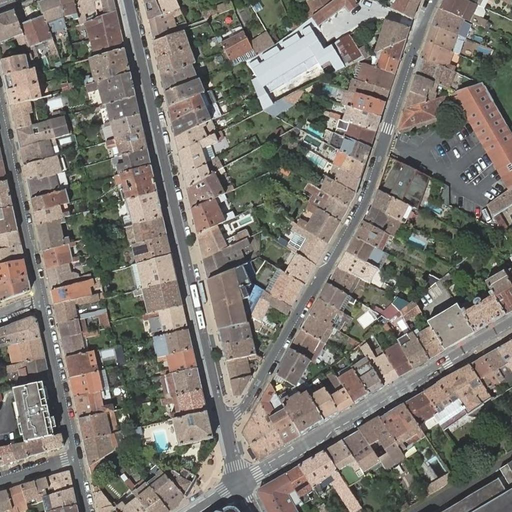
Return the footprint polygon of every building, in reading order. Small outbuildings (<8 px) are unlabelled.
[(60,0),(43,0),(38,2),(44,17),(51,33),(67,27),(66,23),(64,17),(60,0)] [(74,0),(60,0),(64,17),(66,23),(74,20),(79,18),(78,16),(74,0)] [(94,0),(74,0),(78,16),(79,18),(80,24),(86,22),(84,13),(96,9),(96,7),(94,0)] [(103,4),(105,15),(116,11),(113,0),(94,0),(96,7),(103,4)] [(163,15),(160,8),(157,2),(156,0),(144,0),(145,3),(152,1),(154,9),(147,12),(149,20),(157,17),(163,16),(163,15)] [(160,8),(163,15),(180,8),(176,0),(162,0),(161,1),(157,2),(160,8)] [(275,45),(257,56),(252,58),(246,61),(258,81),(253,83),(254,86),(259,98),(264,110),(282,100),(302,90),(319,81),(324,79),(335,72),(338,70),(360,60),(364,58),(349,35),(332,47),(326,37),(318,26),(345,7),(349,12),(358,5),(356,2),(353,0),(335,0),(314,16),(294,31),(290,35),(275,45)] [(306,0),(311,10),(314,16),(335,0),(334,0),(306,0)] [(393,4),(391,8),(413,19),(417,9),(420,0),(392,0),(391,4),(393,4)] [(474,16),(478,6),(464,0),(443,0),(439,9),(466,20),(485,28),(488,22),(483,19),(474,16)] [(230,1),(216,7),(219,14),(233,8),(230,1)] [(485,9),(478,6),(474,16),(483,19),(486,13),(485,9)] [(202,12),(205,19),(219,14),(216,7),(202,12)] [(149,20),(153,38),(188,25),(187,22),(177,26),(174,16),(183,13),(180,8),(163,15),(163,16),(157,17),(149,20)] [(435,18),(432,25),(459,36),(466,39),(473,23),(466,20),(439,9),(435,18)] [(292,25),(294,31),(314,16),(311,10),(292,25)] [(0,42),(5,40),(20,35),(22,42),(26,40),(20,26),(15,11),(0,16),(0,42)] [(92,39),(96,37),(120,30),(116,11),(105,15),(98,18),(92,20),(86,22),(90,40),(92,39)] [(44,17),(20,26),(26,40),(31,55),(32,58),(38,56),(35,46),(49,42),(53,55),(58,53),(53,39),(52,36),(51,33),(44,17)] [(407,39),(410,28),(387,20),(376,53),(387,48),(407,39)] [(453,52),(459,54),(463,41),(465,42),(466,39),(459,36),(432,25),(427,41),(453,52)] [(96,37),(92,39),(96,57),(125,49),(120,30),(96,37)] [(154,42),(158,59),(190,47),(185,31),(154,42)] [(252,58),(257,56),(250,43),(245,31),(221,43),(233,66),(239,64),(236,58),(249,52),(252,58)] [(250,43),(257,56),(275,45),(268,32),(250,43)] [(399,61),(407,39),(387,48),(390,54),(388,58),(399,61)] [(447,68),(454,71),(456,68),(448,64),(453,52),(427,41),(422,58),(447,68)] [(158,59),(162,76),(192,64),(196,63),(190,47),(158,59)] [(387,48),(376,53),(375,53),(378,60),(375,67),(395,74),(399,61),(388,58),(390,54),(387,48)] [(130,73),(125,49),(96,57),(93,58),(98,78),(95,79),(96,83),(130,73)] [(246,61),(252,58),(249,52),(236,58),(239,64),(244,61),(246,61)] [(16,58),(1,61),(4,76),(33,70),(31,61),(33,60),(33,61),(39,59),(38,56),(32,58),(31,55),(16,58)] [(457,73),(454,71),(447,68),(422,58),(416,74),(438,84),(448,88),(450,89),(457,73)] [(360,62),(354,79),(359,80),(364,63),(361,62),(360,62)] [(375,67),(364,63),(359,80),(390,91),(395,74),(375,67)] [(162,76),(166,93),(198,80),(192,64),(162,76)] [(33,70),(4,76),(8,91),(39,84),(35,69),(33,70)] [(136,96),(130,73),(96,83),(86,86),(88,92),(101,88),(105,105),(136,96)] [(416,74),(410,92),(428,98),(432,100),(434,99),(436,93),(435,92),(438,84),(416,74)] [(354,79),(353,79),(352,82),(359,85),(356,93),(386,103),(390,91),(359,80),(354,79)] [(166,93),(169,108),(201,94),(205,93),(200,80),(198,80),(166,93)] [(352,82),(349,91),(356,93),(359,85),(352,82)] [(494,164),(511,153),(511,133),(483,83),(457,92),(450,94),(451,98),(453,98),(459,109),(462,107),(494,164)] [(42,98),(39,84),(8,91),(11,105),(29,101),(34,100),(42,98)] [(206,107),(217,103),(211,90),(205,93),(201,94),(169,108),(172,122),(206,107)] [(302,90),(282,100),(284,100),(293,104),(294,104),(304,90),(302,90)] [(348,91),(343,104),(345,105),(381,117),(386,103),(356,93),(349,91),(348,91)] [(410,92),(405,108),(426,102),(428,98),(410,92)] [(405,108),(398,131),(453,113),(449,100),(448,98),(447,95),(434,99),(432,100),(426,102),(405,108)] [(140,115),(136,96),(105,105),(94,108),(95,112),(102,110),(108,108),(112,123),(140,115)] [(282,100),(264,110),(275,116),(293,104),(284,100),(282,100)] [(16,130),(31,126),(28,113),(32,112),(31,108),(29,101),(11,105),(16,130)] [(212,120),(222,116),(217,103),(206,107),(172,122),(176,137),(212,120)] [(376,132),(381,117),(345,105),(342,116),(341,120),(376,132)] [(144,132),(140,115),(112,123),(105,125),(106,128),(112,126),(115,136),(109,138),(110,141),(144,132)] [(67,116),(51,120),(56,138),(73,133),(68,116),(67,116)] [(371,148),(376,132),(341,120),(340,119),(338,127),(347,130),(345,137),(371,148)] [(51,120),(39,124),(31,126),(16,130),(20,148),(55,138),(56,138),(51,120)] [(176,137),(179,152),(218,133),(212,120),(176,137)] [(112,126),(106,128),(109,138),(115,136),(112,126)] [(223,137),(221,131),(218,133),(179,152),(184,176),(207,165),(206,162),(202,149),(207,147),(218,143),(218,142),(220,141),(219,139),(223,137)] [(110,141),(107,142),(109,149),(113,148),(118,146),(120,157),(122,156),(148,149),(144,132),(110,141)] [(365,165),(371,148),(345,137),(334,132),(330,145),(338,150),(365,165)] [(20,148),(24,166),(51,158),(60,155),(57,145),(55,138),(20,148)] [(292,140),(287,154),(293,157),(298,143),(292,140)] [(215,158),(211,146),(207,147),(202,149),(206,162),(211,160),(215,158)] [(124,165),(118,167),(120,175),(151,166),(148,149),(122,156),(124,165)] [(361,179),(365,165),(338,150),(337,153),(337,152),(336,154),(339,156),(335,164),(335,165),(361,179)] [(511,153),(494,164),(509,190),(511,188),(511,153)] [(51,158),(24,166),(27,179),(39,175),(40,179),(55,175),(59,174),(62,173),(58,159),(62,158),(61,155),(60,155),(51,158)] [(184,176),(187,188),(224,167),(221,163),(218,157),(215,158),(211,160),(206,162),(207,165),(184,176)] [(389,157),(384,174),(412,188),(419,172),(411,168),(389,157)] [(356,193),(361,179),(335,165),(329,178),(356,193)] [(157,192),(151,166),(120,175),(115,176),(117,185),(127,182),(128,188),(121,190),(124,201),(127,200),(157,192)] [(224,194),(234,189),(233,185),(224,189),(217,176),(226,172),(224,167),(187,188),(192,210),(224,194)] [(59,174),(55,175),(60,192),(63,191),(67,190),(69,189),(64,172),(62,173),(59,174)] [(384,174),(378,190),(405,204),(412,188),(384,174)] [(39,175),(27,179),(32,200),(60,192),(55,175),(40,179),(39,175)] [(355,197),(356,193),(329,178),(328,177),(322,190),(324,191),(349,207),(355,197)] [(428,179),(425,186),(434,188),(431,200),(445,204),(451,185),(428,179)] [(0,210),(13,208),(7,181),(0,182),(0,210)] [(341,222),(349,207),(324,191),(322,190),(311,183),(307,189),(316,194),(314,196),(310,203),(311,203),(341,222)] [(511,188),(509,190),(487,205),(494,216),(496,219),(502,230),(502,231),(508,227),(500,213),(511,205),(511,188)] [(61,205),(70,202),(67,190),(63,191),(60,192),(32,200),(34,213),(61,205)] [(405,223),(413,208),(405,204),(378,190),(373,205),(373,206),(372,207),(396,219),(403,222),(405,223)] [(163,217),(157,192),(127,200),(134,226),(163,217)] [(192,210),(198,235),(227,220),(235,217),(233,211),(224,216),(218,204),(227,199),(224,194),(192,210)] [(328,243),(341,222),(311,203),(307,209),(316,214),(310,224),(301,219),(298,224),(328,243)] [(281,213),(284,208),(278,204),(275,209),(281,213)] [(63,218),(70,216),(68,210),(63,212),(61,205),(34,213),(37,225),(63,218)] [(372,207),(364,222),(388,234),(396,219),(372,207)] [(0,234),(18,231),(13,208),(0,210),(0,234)] [(167,235),(163,217),(134,226),(127,228),(131,246),(134,245),(167,235)] [(37,225),(43,251),(69,244),(68,239),(63,240),(59,224),(64,223),(63,218),(37,225)] [(403,222),(396,219),(388,234),(390,235),(394,237),(403,222)] [(227,220),(198,235),(203,259),(248,238),(251,237),(247,230),(235,236),(227,220)] [(316,265),(328,243),(298,224),(293,222),(292,224),(295,226),(292,231),(296,233),(306,239),(300,248),(290,242),(281,237),(278,242),(297,254),(316,265)] [(382,251),(390,235),(388,234),(364,222),(355,237),(374,247),(382,251)] [(0,249),(21,246),(18,231),(0,234),(0,249)] [(306,239),(296,233),(290,242),(300,248),(306,239)] [(101,235),(97,236),(89,238),(91,244),(102,241),(101,235)] [(172,255),(167,235),(134,245),(138,264),(139,264),(172,255)] [(355,237),(346,252),(365,262),(374,247),(355,237)] [(243,265),(244,265),(237,250),(250,244),(248,238),(203,259),(208,281),(243,265)] [(68,263),(80,260),(79,256),(73,258),(70,248),(76,246),(75,242),(69,244),(43,251),(47,269),(68,263)] [(0,265),(24,260),(21,246),(0,249),(0,265)] [(365,262),(380,269),(389,254),(382,251),(374,247),(365,262)] [(458,265),(470,256),(459,250),(452,260),(458,265)] [(346,252),(338,267),(357,277),(365,262),(346,252)] [(305,285),(316,265),(297,254),(285,273),(305,285)] [(178,280),(172,255),(139,264),(145,288),(161,284),(178,280)] [(0,282),(28,276),(24,260),(0,265),(0,282)] [(244,265),(243,265),(208,281),(219,330),(248,323),(251,317),(265,291),(251,282),(257,274),(251,262),(244,265)] [(68,263),(47,269),(52,291),(93,280),(91,274),(80,277),(79,275),(74,272),(71,273),(68,263)] [(134,266),(140,290),(145,288),(139,264),(138,264),(134,266)] [(338,267),(328,284),(347,295),(357,277),(338,267)] [(511,285),(511,268),(507,271),(506,268),(503,269),(505,272),(511,285)] [(279,269),(265,291),(271,294),(276,286),(277,285),(279,282),(279,281),(284,272),(279,269)] [(292,307),(305,285),(285,273),(284,272),(279,281),(279,282),(277,285),(276,286),(271,294),(292,307)] [(505,315),(511,310),(511,285),(505,272),(486,283),(492,292),(505,315)] [(428,290),(441,279),(431,275),(429,279),(431,280),(425,286),(428,290)] [(31,290),(28,276),(0,282),(0,297),(0,298),(1,302),(30,291),(31,290)] [(52,291),(55,304),(92,295),(97,294),(95,287),(102,285),(100,277),(93,280),(52,291)] [(140,290),(134,291),(135,296),(146,294),(150,313),(183,305),(178,280),(161,284),(145,288),(140,290)] [(328,284),(319,299),(342,312),(348,301),(354,304),(356,300),(347,295),(328,284)] [(288,315),(292,307),(271,294),(265,291),(251,317),(264,323),(274,328),(276,324),(267,320),(268,318),(266,317),(265,319),(263,318),(271,304),(288,315)] [(474,333),(505,315),(492,292),(489,293),(491,297),(480,303),(481,303),(481,300),(478,299),(476,300),(474,301),(473,303),(474,305),(476,306),(466,312),(464,309),(461,311),(474,333)] [(55,304),(59,324),(78,319),(84,318),(94,315),(94,312),(78,316),(75,304),(78,303),(81,305),(100,300),(100,299),(99,294),(97,294),(92,295),(55,304)] [(401,312),(411,304),(400,298),(382,315),(385,317),(391,320),(401,312)] [(319,299),(310,315),(332,327),(334,328),(341,332),(346,322),(349,324),(352,318),(343,313),(342,312),(319,299)] [(421,316),(423,315),(415,301),(411,304),(401,312),(406,321),(419,314),(421,316)] [(150,319),(154,338),(189,330),(183,305),(150,313),(143,315),(144,318),(145,320),(150,319)] [(444,351),(474,333),(461,311),(458,305),(428,322),(430,327),(444,351)] [(106,328),(111,327),(110,322),(108,312),(103,313),(106,328)] [(326,344),(334,328),(332,327),(310,315),(302,330),(326,344)] [(32,317),(4,328),(9,346),(41,338),(37,320),(32,317)] [(248,323),(219,330),(223,346),(253,339),(250,328),(260,333),(264,323),(251,317),(248,323)] [(59,324),(62,338),(81,334),(87,333),(84,318),(78,319),(59,324)] [(429,360),(444,351),(430,327),(418,334),(416,332),(417,331),(412,324),(409,326),(413,333),(429,360)] [(4,328),(0,329),(0,347),(9,346),(4,328)] [(62,338),(66,358),(85,353),(82,337),(85,337),(99,334),(98,330),(87,333),(81,334),(62,338)] [(193,349),(189,330),(154,338),(158,357),(193,349)] [(323,349),(326,344),(302,330),(291,349),(312,361),(316,364),(317,361),(314,359),(317,354),(320,356),(324,350),(323,349)] [(400,345),(414,368),(429,360),(413,333),(398,341),(400,345)] [(45,358),(41,338),(9,346),(13,365),(45,358)] [(223,346),(226,362),(256,355),(257,355),(253,339),(223,346)] [(497,349),(511,371),(511,341),(497,349)] [(383,386),(399,377),(385,354),(381,348),(372,353),(366,344),(360,347),(366,357),(383,386)] [(115,347),(120,366),(127,364),(123,345),(115,347)] [(399,377),(414,368),(400,345),(385,354),(399,377)] [(158,357),(159,362),(170,359),(173,374),(197,368),(193,349),(158,357)] [(276,374),(297,386),(312,361),(291,349),(276,374)] [(511,371),(497,349),(484,358),(493,372),(501,385),(502,386),(506,383),(509,389),(511,387),(511,371)] [(66,358),(70,378),(99,371),(101,371),(100,367),(98,368),(94,352),(85,353),(66,358)] [(226,362),(231,381),(252,377),(248,360),(256,359),(261,361),(262,358),(257,355),(256,355),(226,362)] [(369,395),(383,386),(366,357),(363,359),(366,364),(354,372),(369,395)] [(50,381),(45,358),(13,365),(11,366),(7,367),(8,373),(20,370),(26,368),(30,385),(43,383),(50,381)] [(470,366),(491,398),(492,399),(497,397),(491,387),(495,385),(496,388),(501,385),(493,372),(484,358),(470,366)] [(437,420),(444,430),(467,414),(468,416),(476,417),(482,413),(483,406),(482,404),(491,398),(470,366),(438,383),(438,384),(425,392),(439,413),(435,416),(435,417),(437,420)] [(26,368),(20,370),(24,387),(30,385),(26,368)] [(162,376),(155,378),(156,383),(164,382),(168,398),(202,390),(197,368),(173,374),(162,376)] [(354,404),(369,395),(354,372),(353,370),(341,377),(339,372),(335,374),(354,404)] [(70,378),(75,397),(103,390),(99,371),(70,378)] [(339,413),(354,404),(335,374),(333,371),(327,374),(333,384),(325,389),(339,413)] [(252,377),(231,381),(234,396),(241,396),(252,377)] [(55,436),(43,383),(30,385),(24,387),(15,389),(21,418),(19,419),(20,426),(22,425),(26,442),(42,439),(55,436)] [(285,444),(301,435),(285,409),(276,414),(270,403),(276,392),(271,384),(260,402),(285,444)] [(289,399),(300,393),(297,389),(297,388),(296,388),(295,388),(294,388),(294,389),(293,389),(288,391),(288,392),(287,392),(287,393),(287,394),(287,395),(288,397),(289,399)] [(324,421),(339,413),(325,389),(325,388),(310,396),(324,421)] [(75,397),(79,419),(107,413),(112,412),(114,411),(113,405),(104,407),(102,400),(105,399),(103,390),(75,397)] [(168,398),(162,399),(164,405),(179,401),(182,412),(171,415),(172,420),(208,412),(202,390),(168,398)] [(301,435),(324,421),(310,396),(307,392),(301,396),(300,393),(289,399),(288,397),(281,401),(285,409),(301,435)] [(421,429),(424,428),(421,425),(435,417),(435,416),(439,413),(425,392),(404,404),(421,429)] [(259,460),(285,444),(260,402),(242,433),(258,460),(259,460)] [(421,429),(404,404),(380,419),(402,451),(404,454),(415,446),(414,445),(426,437),(421,429)] [(112,412),(107,413),(112,434),(117,432),(112,412)] [(213,438),(208,412),(172,420),(169,421),(175,447),(213,438)] [(107,413),(79,419),(84,440),(112,434),(107,413)] [(359,429),(360,430),(370,446),(379,440),(388,454),(379,460),(380,461),(385,469),(405,457),(404,454),(402,451),(380,419),(379,417),(359,429)] [(424,428),(437,420),(435,417),(421,425),(424,428)] [(133,429),(126,431),(133,438),(134,440),(142,438),(143,435),(142,427),(133,429)] [(360,430),(342,441),(356,462),(374,452),(370,446),(360,430)] [(84,440),(90,467),(104,457),(118,448),(133,438),(126,431),(112,434),(84,440)] [(64,446),(62,434),(55,436),(42,439),(46,452),(64,446)] [(42,439),(26,442),(25,442),(29,457),(46,452),(42,439)] [(348,487),(365,477),(363,473),(356,462),(342,441),(324,451),(341,475),(341,476),(348,487)] [(29,457),(25,442),(11,445),(16,461),(29,457)] [(16,461),(11,445),(0,447),(0,465),(0,466),(16,461)] [(324,451),(299,466),(314,488),(319,496),(323,494),(320,488),(317,484),(331,475),(334,479),(331,481),(351,511),(353,511),(361,507),(348,487),(341,476),(341,475),(324,451)] [(379,460),(374,452),(356,462),(363,473),(380,461),(379,460)] [(90,467),(92,481),(112,467),(104,457),(90,467)] [(511,511),(511,461),(500,469),(504,476),(447,509),(445,505),(433,511),(511,511)] [(147,484),(170,511),(178,507),(184,496),(169,478),(157,466),(152,470),(158,476),(147,484)] [(299,466),(286,474),(295,490),(299,497),(314,488),(299,466)] [(193,481),(196,476),(184,469),(183,471),(182,470),(179,475),(173,471),(169,478),(184,496),(193,481)] [(69,471),(46,478),(49,488),(50,491),(47,493),(46,493),(47,497),(73,488),(70,472),(69,471)] [(428,491),(430,495),(455,480),(450,472),(425,487),(428,491)] [(329,511),(324,504),(318,508),(320,511),(297,511),(287,494),(295,490),(286,474),(259,490),(258,492),(267,511),(329,511)] [(317,484),(320,488),(331,481),(334,479),(331,475),(317,484)] [(46,478),(35,482),(39,495),(43,494),(44,498),(47,497),(46,493),(47,493),(46,489),(49,488),(46,478)] [(138,498),(148,511),(169,511),(170,511),(147,484),(145,480),(136,487),(130,480),(125,483),(138,498)] [(35,482),(22,486),(27,504),(30,503),(29,501),(36,499),(38,503),(45,501),(44,498),(43,494),(39,495),(35,482)] [(22,486),(7,491),(13,509),(14,511),(17,511),(16,508),(18,507),(20,511),(28,509),(28,507),(27,504),(22,486)] [(94,488),(99,511),(107,511),(107,508),(112,505),(101,492),(99,487),(94,488)] [(40,508),(40,511),(50,511),(53,511),(77,506),(73,488),(47,497),(44,498),(45,501),(50,499),(52,505),(40,508)] [(7,491),(0,492),(0,511),(3,511),(10,510),(10,511),(14,511),(13,509),(7,491)] [(407,500),(410,506),(430,495),(428,491),(418,496),(416,495),(407,500)] [(116,510),(117,511),(148,511),(138,498),(126,508),(122,504),(119,507),(116,510)]
